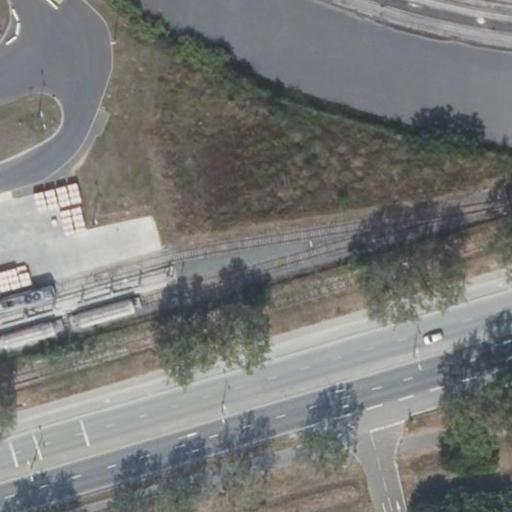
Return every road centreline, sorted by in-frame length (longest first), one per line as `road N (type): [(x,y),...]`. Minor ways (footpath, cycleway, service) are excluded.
road 1 (secondary): [(511,310),(0,462)]
road 2 (secondary): [(0,503),(511,353)]
